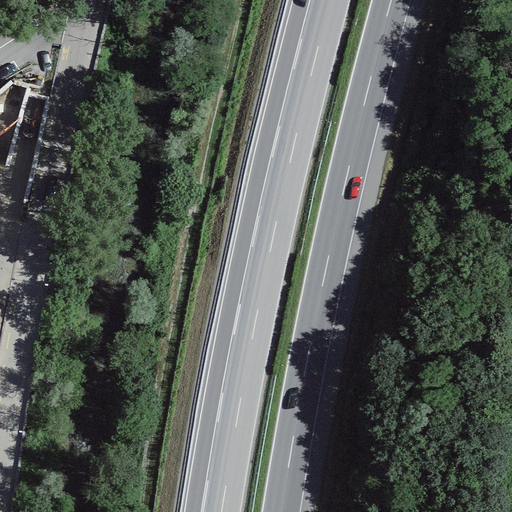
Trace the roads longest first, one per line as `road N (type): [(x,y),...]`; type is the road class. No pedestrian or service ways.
road 1 (motorway): [(331,0),(264,275),(222,511)]
road 2 (motorway): [(282,511),(323,275),(390,0)]
road 3 (unclassified): [(94,0),(32,264),(0,468)]
